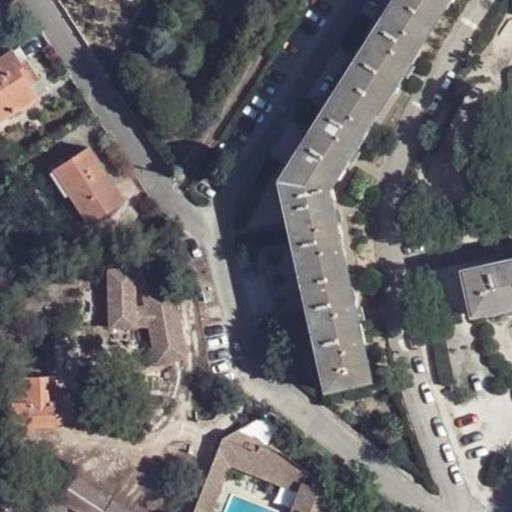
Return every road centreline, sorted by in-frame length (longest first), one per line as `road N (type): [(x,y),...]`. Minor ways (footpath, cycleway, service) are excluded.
road 1 (residential): [(429,511),(259,381)]
road 2 (residential): [(259,381),(236,357),(215,233)]
road 3 (residential): [(184,511),(219,427),(259,381)]
